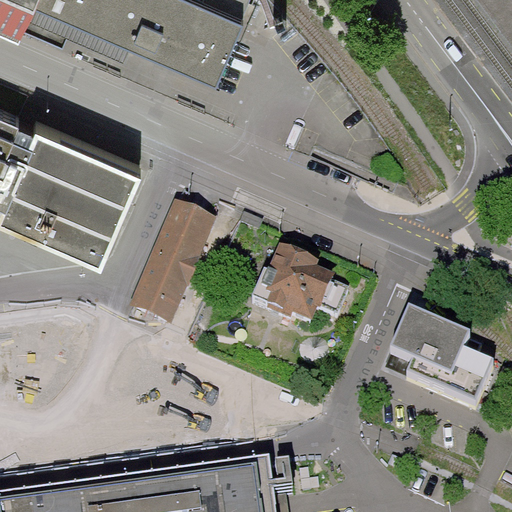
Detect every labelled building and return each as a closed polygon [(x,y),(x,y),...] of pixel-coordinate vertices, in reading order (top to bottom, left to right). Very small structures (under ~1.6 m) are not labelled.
[(0,0),(0,24),(18,32),(21,25),(31,0),(0,0)] [(31,0),(21,25),(21,26),(38,33),(63,44),(75,15),(164,53),(162,58),(174,63),(176,58),(215,75),(247,0),(31,0)] [(511,0),(484,0),(511,37),(511,0)] [(0,215),(101,258),(141,165),(36,120),(33,125),(18,118),(19,116),(0,107),(0,215)] [(187,211),(175,206),(131,311),(171,328),(216,223),(187,211)] [(263,218),(246,211),(241,221),(259,229),(263,218)] [(282,257),(273,279),(264,276),(253,303),(290,320),(292,315),(310,323),(316,308),(337,317),(348,292),(310,275),(312,270),(293,261),(282,257)] [(422,321),(409,315),(390,357),(412,367),(407,380),(476,410),(493,368),(476,361),(482,347),(422,321)] [(275,511),(273,498),(294,495),(290,464),(269,467),(269,465),(171,479),(0,501),(0,511),(275,511)]
